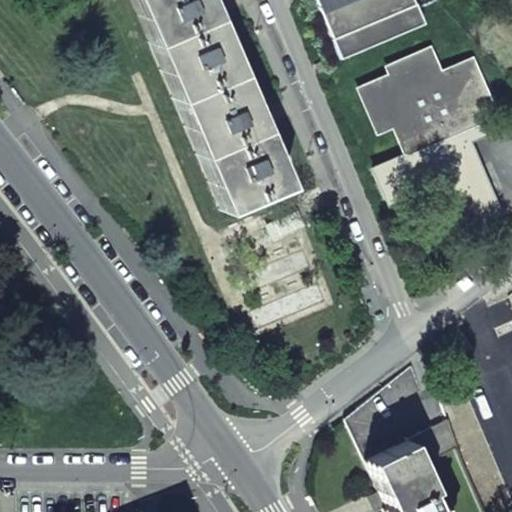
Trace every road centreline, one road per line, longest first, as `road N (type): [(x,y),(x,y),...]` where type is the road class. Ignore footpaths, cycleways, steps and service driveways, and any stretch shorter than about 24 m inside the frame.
road 1 (tertiary): [(228,453),(0,149)]
road 2 (residential): [(257,0),(400,340)]
road 3 (residential): [(0,466),(191,466),(228,453)]
road 4 (residential): [(228,453),(300,421),(400,340)]
road 5 (residential): [(400,340),(511,255)]
